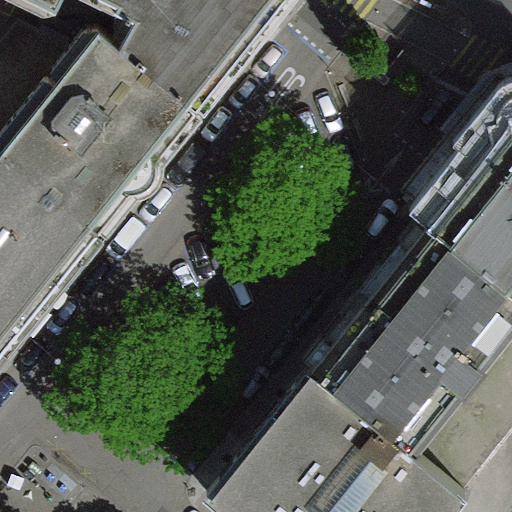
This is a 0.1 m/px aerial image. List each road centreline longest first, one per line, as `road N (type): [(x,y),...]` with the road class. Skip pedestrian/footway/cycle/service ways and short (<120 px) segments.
road 1 (residential): [(137,498),(462,93),(511,13)]
road 2 (residential): [(345,0),(32,410)]
road 3 (residential): [(32,410),(137,498)]
